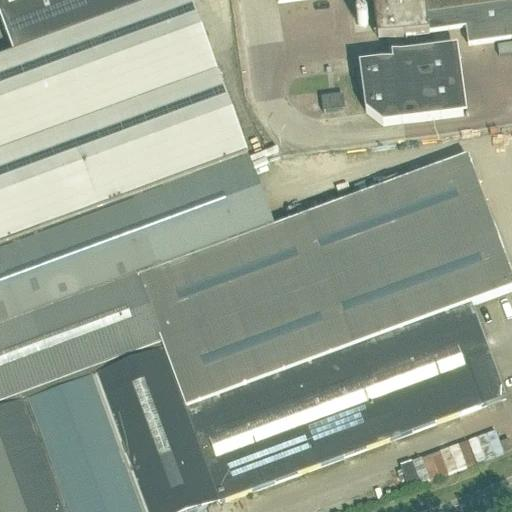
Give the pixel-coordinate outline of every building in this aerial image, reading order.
[(0,0),(0,19),(1,21),(59,0),(0,0)] [(471,309),(511,294),(511,277),(469,161),(274,232),(249,163),(230,111),(222,90),(189,0),(178,0),(101,28),(15,60),(0,65),(0,511),(206,511),(208,511),(217,511),(216,509),(219,507),(484,411),(506,402),(489,356),(475,319),(471,309)] [(15,60),(101,28),(90,0),(59,0),(1,21),(15,60)] [(90,0),(101,28),(178,0),(90,0)] [(511,0),(278,0),(279,6),(318,0),(372,0),(379,44),(430,36),(466,31),(469,49),(511,42),(511,0)] [(366,116),(385,130),(462,118),(452,51),(392,60),(393,66),(360,71),(366,116)] [(344,99),(322,101),(324,115),(346,113),(344,99)]
